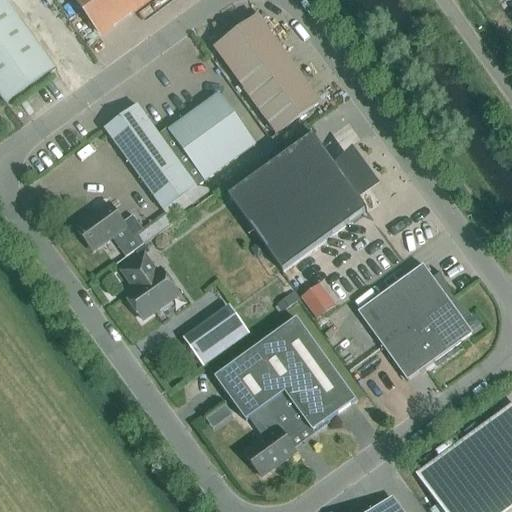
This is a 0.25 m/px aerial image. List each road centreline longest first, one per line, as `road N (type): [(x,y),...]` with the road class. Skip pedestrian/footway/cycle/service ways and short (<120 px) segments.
road 1 (unclassified): [(218,0),(21,140),(6,186),(12,207),(238,511)]
road 2 (unclassified): [(511,299),(291,0)]
road 3 (unclassified): [(297,511),(504,364)]
road 4 (unclassified): [(511,98),(441,0)]
